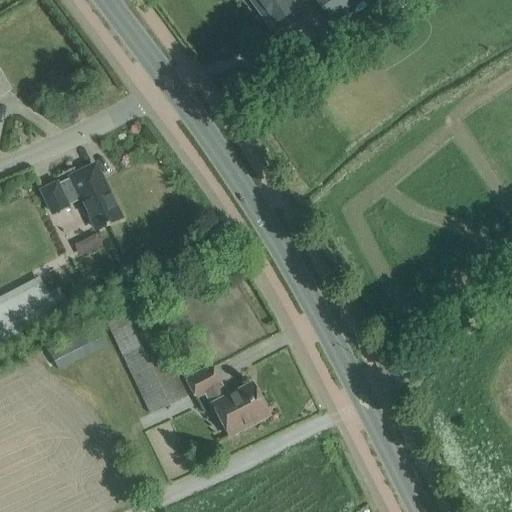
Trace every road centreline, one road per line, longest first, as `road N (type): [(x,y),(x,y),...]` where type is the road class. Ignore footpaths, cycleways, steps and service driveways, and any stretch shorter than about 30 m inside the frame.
road 1 (secondary): [(362,400),(259,209),(172,87)]
road 2 (track): [(135,511),(344,411)]
road 3 (unclassified): [(0,168),(172,87)]
road 4 (unclassified): [(362,400),(511,297)]
road 5 (secondary): [(419,511),(362,400)]
